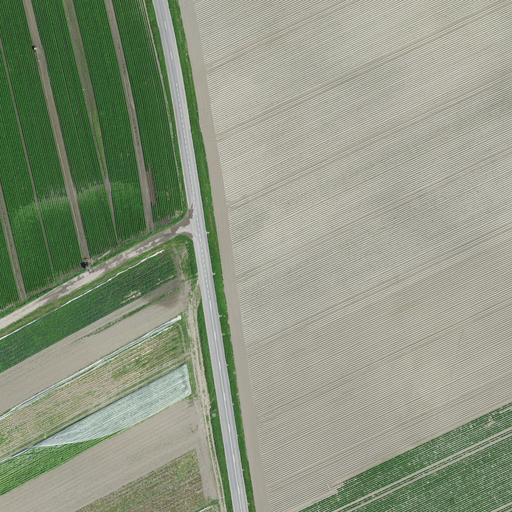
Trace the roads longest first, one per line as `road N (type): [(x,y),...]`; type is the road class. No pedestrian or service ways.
road 1 (tertiary): [(160,0),(242,511)]
road 2 (track): [(197,221),(0,325)]
